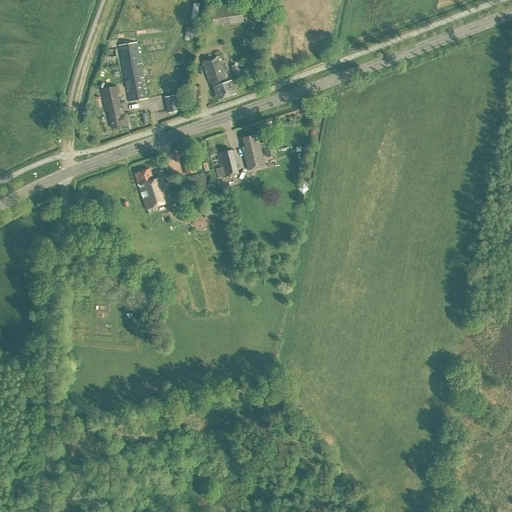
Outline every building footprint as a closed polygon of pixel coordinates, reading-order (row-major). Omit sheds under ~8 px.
[(213,26),(243,22),(240,6),(226,8),(225,2),(210,5),(213,26)] [(184,36),(193,38),(195,28),(186,26),(184,36)] [(147,99),(145,88),(137,43),(119,46),(128,102),(147,99)] [(238,64),(231,67),(234,75),(227,78),(219,56),(201,62),(208,82),(211,81),(218,100),(236,94),(231,81),(243,77),(238,64)] [(195,101),(196,87),(189,86),(188,100),(195,101)] [(122,114),(117,87),(101,90),(106,111),(109,111),(112,128),(128,125),(126,113),(122,114)] [(176,95),(165,98),(168,113),(179,111),(176,95)] [(244,153),(248,170),(265,165),(260,148),(264,148),(266,157),(274,155),(270,141),(259,144),(257,135),(241,139),(245,152),(244,153)] [(223,176),(238,172),(232,150),(217,154),(223,176)] [(184,161),(187,173),(197,170),(194,159),(184,161)] [(153,180),(149,169),(134,174),(148,209),(170,201),(161,177),(153,180)] [(223,227),(219,214),(192,224),(196,235),(204,232),(205,234),(223,227)] [(236,257),(241,262),(246,258),(241,253),(236,257)] [(97,318),(114,318),(114,302),(97,301),(97,318)]
